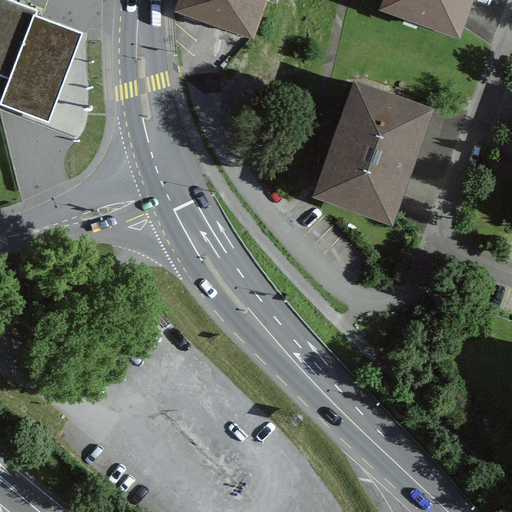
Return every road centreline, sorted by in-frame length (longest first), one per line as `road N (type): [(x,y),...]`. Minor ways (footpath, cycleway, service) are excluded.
road 1 (primary): [(168,186),(237,299),(447,511)]
road 2 (primary): [(141,0),(144,103),(168,186)]
road 3 (unclassified): [(0,239),(168,186)]
